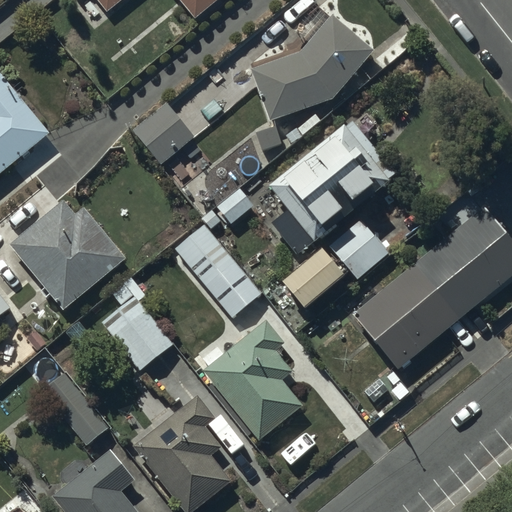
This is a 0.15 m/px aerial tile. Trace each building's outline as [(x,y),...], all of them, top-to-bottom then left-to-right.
[(125,0),(94,0),(97,4),(86,12),(94,22),(105,13),(107,15),(125,0)] [(176,0),(195,22),(220,0),(176,0)] [(187,32),(167,9),(155,19),(174,43),(187,32)] [(251,74),(268,125),(332,102),(374,54),(332,17),(300,55),(251,74)] [(50,136),(0,74),(0,177),(22,159),(24,161),(31,155),(29,153),(50,136)] [(194,140),(166,107),(132,133),(161,167),(194,140)] [(395,177),(350,123),(268,191),(287,214),(271,226),(297,258),(395,177)] [(237,188),(212,211),(202,220),(211,230),(224,219),(231,227),(254,207),(237,188)] [(64,202),(11,248),(46,290),(41,294),(47,300),(51,297),(64,313),(127,260),(108,238),(114,233),(96,211),(90,216),(85,210),(76,217),(64,202)] [(511,277),(511,244),(484,210),(352,318),(397,373),(511,277)] [(332,253),(349,272),(357,282),(389,255),(358,218),(325,245),(332,253)] [(203,228),(174,252),(232,320),(261,296),(203,228)] [(343,277),(326,258),(322,253),(282,286),(303,312),(343,280),(342,279),(343,277)] [(102,325),(140,374),(174,346),(126,286),(113,296),(123,309),(102,325)] [(209,369),(204,373),(260,443),(302,409),(281,383),(291,375),(275,354),(284,347),(265,325),(238,346),(230,336),(217,346),(218,348),(203,361),(209,369)] [(108,427),(64,372),(41,389),(85,445),(108,427)] [(213,414),(196,394),(134,444),(186,511),(188,511),(231,477),(210,452),(221,444),(203,423),(213,414)] [(134,478),(110,449),(51,496),(64,511),(137,511),(119,491),(134,478)]
